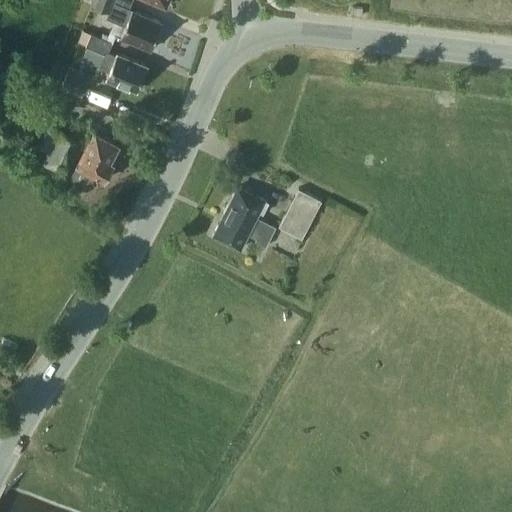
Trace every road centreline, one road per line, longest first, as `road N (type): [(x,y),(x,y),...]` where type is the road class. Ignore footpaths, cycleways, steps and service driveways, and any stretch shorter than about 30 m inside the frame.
road 1 (tertiary): [(6,447),(145,234),(218,69),(255,40)]
road 2 (tertiary): [(511,59),(316,34),(255,40)]
